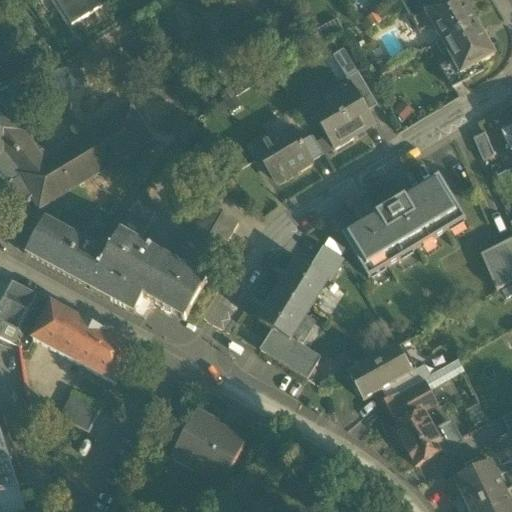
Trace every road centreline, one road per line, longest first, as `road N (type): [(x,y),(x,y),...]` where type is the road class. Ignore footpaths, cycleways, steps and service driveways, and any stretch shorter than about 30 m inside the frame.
road 1 (residential): [(511,90),(275,242),(175,355)]
road 2 (residential): [(418,511),(391,477),(175,355)]
road 3 (residential): [(0,260),(175,355)]
road 4 (residential): [(175,355),(117,437),(79,511)]
